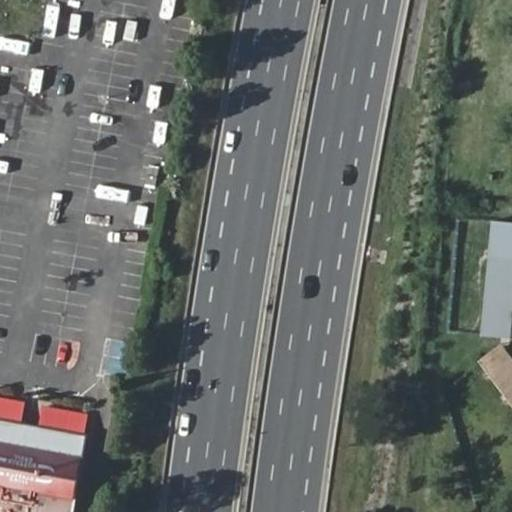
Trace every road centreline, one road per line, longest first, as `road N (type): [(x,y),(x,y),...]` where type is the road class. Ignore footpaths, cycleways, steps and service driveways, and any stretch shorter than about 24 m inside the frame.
road 1 (motorway): [(277,511),(361,0)]
road 2 (motorway): [(248,219),(184,511)]
road 3 (motorway): [(248,219),(210,511)]
road 4 (motorway): [(291,0),(248,219)]
